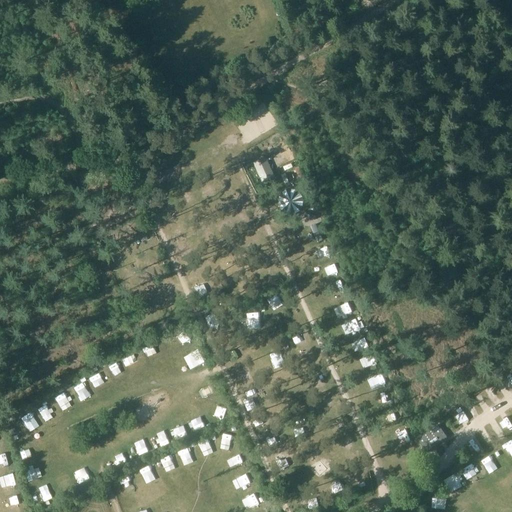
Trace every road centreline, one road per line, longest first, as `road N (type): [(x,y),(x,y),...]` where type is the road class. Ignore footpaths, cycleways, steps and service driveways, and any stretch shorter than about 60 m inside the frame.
road 1 (track): [(268,77),(127,158),(82,162)]
road 2 (track): [(390,0),(268,77)]
